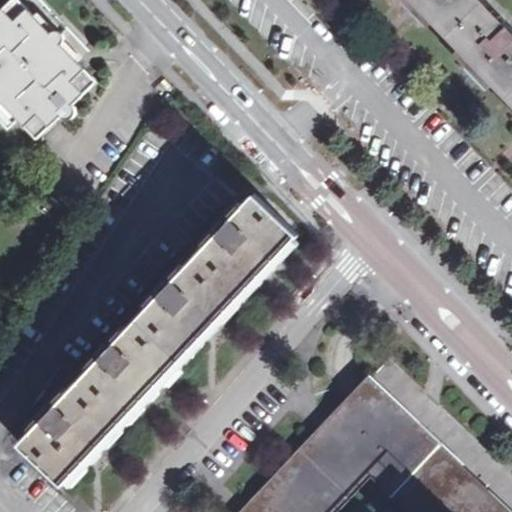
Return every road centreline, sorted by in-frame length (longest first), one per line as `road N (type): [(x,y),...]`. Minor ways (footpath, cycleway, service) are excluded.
road 1 (residential): [(140,511),(379,245)]
road 2 (tertiary): [(379,245),(138,0)]
road 3 (tertiary): [(511,381),(379,245)]
